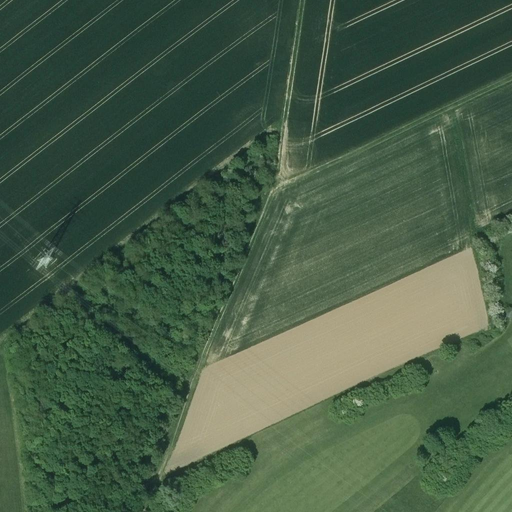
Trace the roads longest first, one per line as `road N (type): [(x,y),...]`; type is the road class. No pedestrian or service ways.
road 1 (track): [(511,79),(262,202),(190,376),(146,511)]
road 2 (track): [(304,0),(262,202)]
